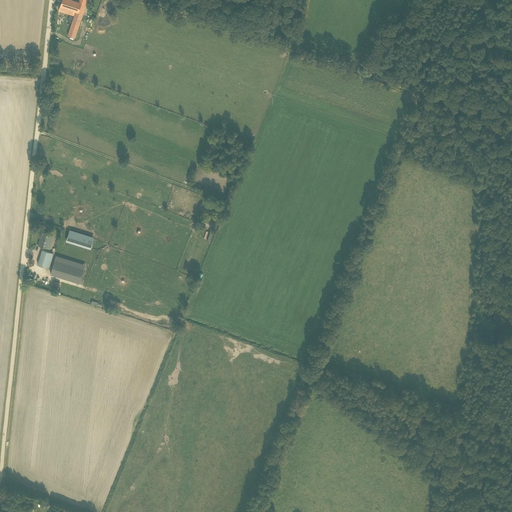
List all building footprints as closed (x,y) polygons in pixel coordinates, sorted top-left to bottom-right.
[(76,11),(83,13),(87,0),(79,0),(79,2),(71,0),(61,0),(58,10),(74,15),(75,11),(76,11)] [(75,38),(83,13),(76,11),(67,35),(75,38)] [(202,223),(215,228),(218,222),(204,217),(202,223)] [(91,248),(94,236),(69,229),(66,241),(91,248)] [(52,242),(49,241),(51,234),(42,231),(41,236),(42,236),(39,245),(47,248),(47,247),(50,248),(52,242)] [(53,253),(47,251),(42,250),(38,264),(48,268),(53,253)] [(56,256),(51,274),(80,283),(85,265),(56,256)] [(183,290),(188,278),(184,277),(180,289),(183,290)]
